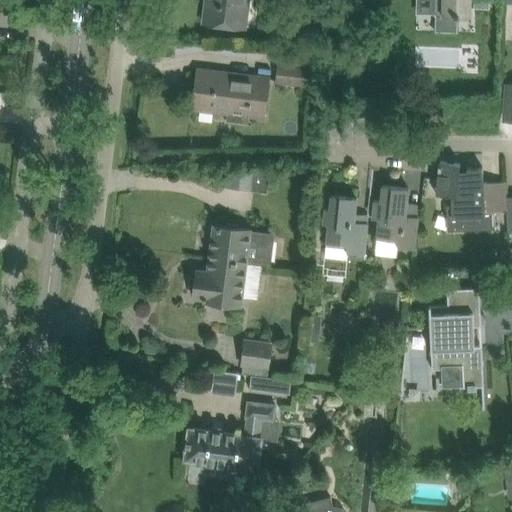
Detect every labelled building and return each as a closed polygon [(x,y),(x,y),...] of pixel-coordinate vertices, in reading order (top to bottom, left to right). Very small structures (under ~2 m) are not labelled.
[(207,0),(204,23),(240,28),(243,0),(207,0)] [(435,0),(435,14),(472,15),(472,0),(435,0)] [(281,49),(279,64),(277,80),(307,84),(311,53),(281,49)] [(270,79),(198,70),(196,88),(200,88),(197,109),(265,117),(270,79)] [(482,167),(467,168),(460,168),(461,164),(440,161),(436,194),(452,196),(454,228),(494,225),(494,227),(496,227),(495,211),(507,210),(507,196),(506,193),(505,181),(483,182),(482,167)] [(229,165),(226,187),(254,190),(267,192),(270,170),(257,169),(229,165)] [(399,240),(398,247),(416,249),(418,235),(420,216),(407,214),(409,187),(384,185),(382,200),(375,199),(374,219),(380,220),(379,238),(399,240)] [(329,227),(328,243),(326,258),(347,260),(347,259),(365,261),(369,222),(356,221),(358,197),(332,194),(331,207),(326,207),(324,227),(329,227)] [(241,307),(247,262),(268,265),(272,235),(251,232),(251,230),(238,228),(214,225),(210,258),(208,271),(198,269),(194,298),(205,299),(204,301),(226,304),(241,307)] [(483,386),(484,386),(482,345),(475,346),(474,336),(475,336),(475,326),(480,326),(482,326),(481,308),(479,308),(478,290),(480,290),(480,287),(478,287),(478,288),(448,289),(448,305),(430,306),(433,369),(460,368),(461,387),(469,387),(469,390),(477,389),(476,386),(483,386)] [(357,311),(341,309),(340,327),(356,328),(357,311)] [(319,342),(321,315),(306,314),(304,341),(319,342)] [(237,362),(237,337),(224,336),(223,361),(237,362)] [(246,339),(243,365),(245,365),(244,373),(267,376),(272,343),(246,339)] [(291,393),(292,381),(268,378),(266,390),(291,393)] [(184,452),(185,452),(184,461),(258,471),(262,439),(259,439),(262,421),(273,423),(276,407),(248,403),(245,420),(247,420),(245,437),(223,434),(223,430),(212,428),(212,432),(188,429),(187,439),(186,438),(184,452)] [(346,511),(345,510),(343,508),(340,506),(337,505),(334,505),(331,496),(308,502),(307,501),(306,501),(309,511),(346,511)]
